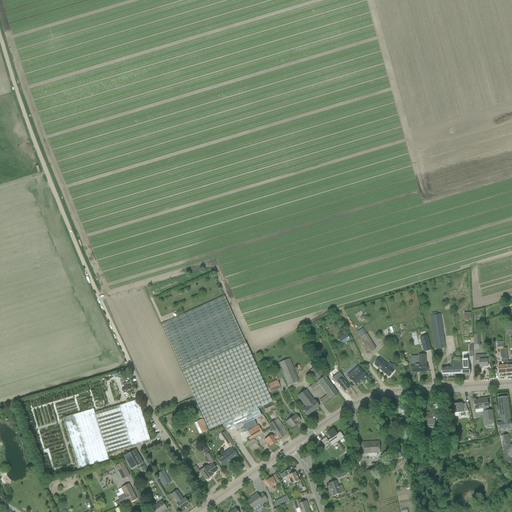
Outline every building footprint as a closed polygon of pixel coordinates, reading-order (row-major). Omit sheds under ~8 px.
[(175,355),(194,398),(196,401),(202,416),(209,430),(222,423),(224,423),(257,408),(272,401),(224,296),(161,324),(175,355)] [(436,349),(445,347),(445,344),(440,345),(439,337),(444,336),(440,314),(431,316),(436,349)] [(364,328),(357,331),(360,337),(366,333),(364,328)] [(347,333),(341,337),(344,343),(350,340),(347,333)] [(368,334),(361,338),(364,344),(371,340),(368,334)] [(420,338),(424,352),(431,351),(427,336),(420,338)] [(372,343),(366,347),(369,353),(375,349),(372,343)] [(411,361),(411,373),(427,372),(427,364),(426,364),(425,355),(419,355),(419,360),(411,361)] [(480,361),(480,367),(488,367),(488,359),(487,359),(487,355),(483,355),(476,355),(476,361),(480,361)] [(287,386),(298,382),(290,359),(279,363),(287,386)] [(394,371),(390,368),(392,365),(389,363),(387,365),(379,359),(374,365),(389,377),(394,371)] [(442,376),(470,375),(469,362),(451,363),(451,367),(442,367),(442,376)] [(319,401),(322,405),(338,393),(317,366),(309,371),(317,382),(309,387),(312,390),(319,385),(327,395),(319,401)] [(357,367),(352,371),(355,374),(350,379),(356,387),(357,386),(366,378),(367,377),(360,370),(357,367)] [(349,388),(342,378),(337,382),(344,392),(346,391),(347,392),(348,391),(348,390),(348,389),(349,388)] [(307,416),(319,407),(315,401),(314,401),(306,390),(298,396),(306,407),(302,410),(307,416)] [(507,397),(498,398),(501,419),(498,419),(499,422),(497,422),(498,431),(511,428),(511,425),(511,420),(510,420),(508,402),(507,397)] [(188,405),(193,403),(200,417),(202,416),(196,401),(194,398),(186,401),(188,405)] [(474,401),(475,406),(475,410),(483,409),(483,412),(484,421),(485,421),(486,425),(491,424),(491,420),(493,420),(492,410),(489,411),(487,398),(482,399),(483,400),(474,401)] [(95,413),(107,453),(150,440),(138,400),(127,403),(95,413)] [(263,407),(265,411),(270,410),(274,408),(272,403),(263,407)] [(463,412),(469,411),(468,410),(468,409),(467,408),(467,407),(466,406),(466,405),(466,404),(466,403),(466,404),(462,404),(462,403),(453,404),(454,414),(460,413),(460,414),(461,417),(465,416),(464,413),(463,413),(463,412)] [(435,419),(440,418),(439,407),(439,409),(434,410),(434,412),(425,413),(426,421),(427,420),(428,426),(435,425),(435,419)] [(257,408),(224,423),(228,431),(261,417),(257,408)] [(109,460),(107,453),(95,413),(93,409),(62,418),(78,469),(109,460)] [(286,422),(289,425),(290,425),(292,428),(296,425),(296,424),(297,423),(297,424),(298,423),(297,423),(300,421),(296,415),(293,417),(286,422)] [(404,425),(402,419),(400,419),(400,418),(399,418),(397,419),(397,416),(390,418),(391,423),(392,423),(393,426),(398,425),(399,427),(404,425)] [(274,438),(275,439),(277,438),(278,439),(287,433),(278,419),(269,425),(276,435),(274,435),(275,437),(274,438)] [(202,420),(197,422),(202,433),(206,431),(202,420)] [(327,434),(330,438),(333,442),(339,438),(336,433),(333,429),(327,434)] [(266,440),(270,446),(276,442),(274,440),(275,439),(274,438),(275,437),(274,435),(272,437),(271,436),(266,440)] [(505,464),(511,462),(511,447),(511,444),(510,445),(508,435),(502,436),(504,445),(502,445),(505,464)] [(226,442),(230,448),(234,445),(230,439),(229,437),(225,439),(226,442)] [(330,444),(326,438),(321,441),(325,448),(330,444)] [(380,453),(380,442),(361,443),(361,454),(362,453),(368,453),(368,456),(369,457),(370,457),(376,457),(377,457),(377,456),(377,455),(377,453),(380,453)] [(221,455),(222,457),(218,460),(223,466),(233,459),(234,460),(238,457),(232,449),(229,452),(228,450),(221,455)] [(123,457),(125,460),(130,470),(143,463),(135,450),(123,457)] [(215,461),(209,453),(208,450),(203,453),(205,456),(206,455),(211,463),(215,461)] [(402,459),(402,456),(401,456),(400,450),(394,451),(396,460),(397,459),(397,460),(402,459)] [(130,476),(123,462),(115,466),(122,480),(130,476)] [(210,477),(210,476),(213,475),(212,474),(217,470),(212,464),(207,467),(207,466),(199,471),(205,480),(207,479),(207,480),(210,478),(210,477)] [(164,470),(159,473),(156,474),(163,487),(164,486),(165,488),(168,487),(166,485),(170,482),(164,470)] [(290,470),(284,472),(287,479),(288,479),(291,485),(299,481),(295,472),(291,474),(290,470)] [(275,481),(272,476),(270,477),(270,479),(266,481),(265,480),(262,481),(265,486),(267,485),(269,488),(271,491),(275,489),(273,486),(276,484),(275,483),(279,481),(277,479),(275,481)] [(338,486),(336,481),(328,484),(330,489),(331,489),(333,496),(340,493),(338,487),(338,486)] [(136,499),(131,488),(129,484),(121,488),(123,492),(124,494),(117,497),(119,501),(115,503),(117,506),(121,504),(122,505),(128,502),(128,503),(136,499)] [(176,504),(181,510),(189,505),(185,498),(183,499),(177,490),(171,494),(177,503),(176,504)] [(267,500),(262,493),(258,496),(257,494),(252,497),(253,498),(247,502),(252,509),(258,504),(259,505),(267,500)] [(276,506),(289,500),(286,496),(274,502),(276,506)] [(161,511),(167,509),(164,504),(162,500),(155,505),(154,503),(153,503),(151,504),(151,505),(154,511),(161,511)] [(300,511),(309,511),(307,505),(306,501),(301,503),(300,500),(293,502),(296,509),(299,508),(300,511)]
